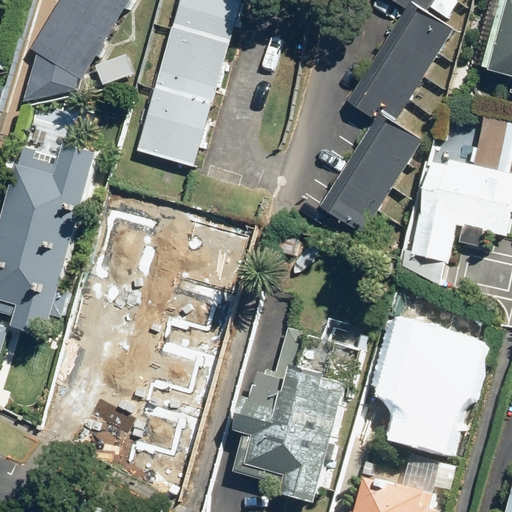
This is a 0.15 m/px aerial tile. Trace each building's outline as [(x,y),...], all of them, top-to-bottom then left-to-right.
[(67,0),(37,49),(44,54),(29,100),(74,114),(85,80),(136,0),(67,0)] [(245,0),(185,0),(141,151),(197,168),(245,0)] [(398,0),(411,8),(351,101),(381,120),(319,217),(362,243),(428,140),(399,121),(457,30),(429,13),(437,0),(398,0)] [(511,0),(505,0),(486,70),(511,76),(511,0)] [(129,56),(95,67),(102,90),(137,79),(129,56)] [(453,166),(436,162),(415,255),(482,270),(491,232),(511,236),(511,172),(511,173),(511,170),(511,122),(488,117),(477,164),(455,159),(453,166)] [(27,167),(21,165),(0,237),(0,310),(18,316),(15,326),(51,337),(58,315),(68,318),(76,290),(66,287),(100,170),(75,163),(74,170),(30,157),(27,167)] [(151,196),(110,186),(99,229),(139,240),(151,196)] [(234,272),(151,249),(131,319),(116,315),(105,352),(114,355),(105,387),(163,404),(160,415),(194,425),(203,393),(206,394),(213,371),(206,369),(234,272)] [(0,371),(13,327),(0,323),(0,371)] [(400,398),(415,402),(404,438),(448,451),(467,389),(475,392),(486,355),(444,342),(446,338),(401,324),(383,383),(403,388),(400,398)] [(279,377),(265,373),(257,400),(250,398),(240,432),(248,434),(238,469),(288,484),(285,494),(319,504),(365,350),(293,329),(279,377)] [(439,496),(373,477),(362,511),(442,511),(444,509),(436,507),(439,496)]
